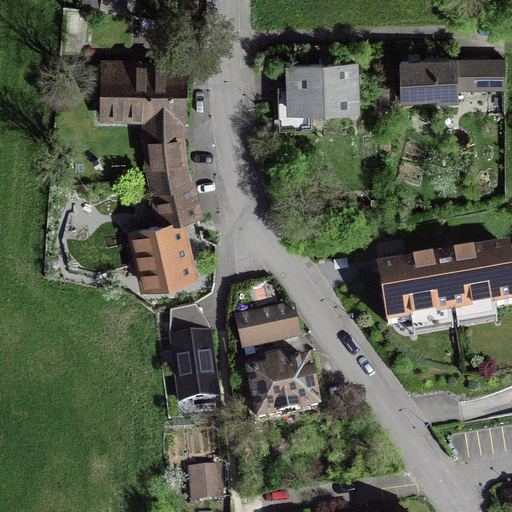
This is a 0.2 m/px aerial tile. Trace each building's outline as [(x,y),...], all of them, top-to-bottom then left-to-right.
[(123,12),(125,0),(82,0),(82,6),(123,12)] [(504,88),(504,61),(414,63),(399,63),(400,98),(436,98),(436,101),(456,100),(456,90),(504,88)] [(356,110),(354,64),(326,65),(286,67),(288,121),(312,120),(311,112),(356,110)] [(182,236),(178,222),(202,216),(199,200),(194,176),(188,176),(183,119),(184,66),(159,66),(101,65),(100,118),(143,118),(145,161),(157,226),(132,232),(145,286),(191,276),(182,236)] [(381,197),(370,197),(370,206),(381,206),(381,197)] [(380,269),(389,324),(511,303),(511,271),(508,248),(441,259),(380,269)] [(296,337),(290,310),(237,321),(242,348),(296,337)] [(287,365),(286,358),(266,362),(267,369),(248,373),(257,419),(316,407),(307,361),(287,365)] [(192,502),(220,499),(217,467),(189,470),(192,502)]
